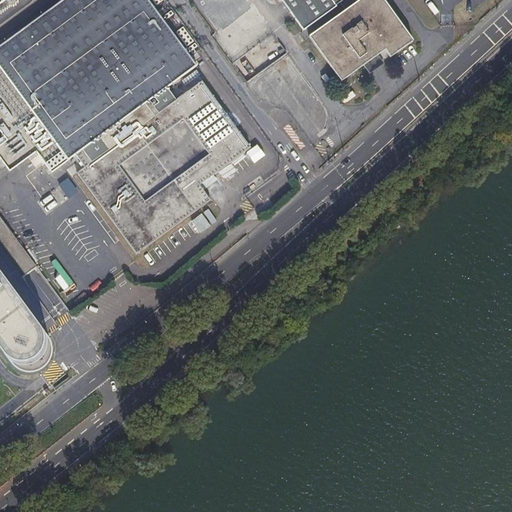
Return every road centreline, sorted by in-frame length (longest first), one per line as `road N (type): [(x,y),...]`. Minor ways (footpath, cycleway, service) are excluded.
road 1 (primary): [(0,511),(173,368),(511,48)]
road 2 (primary): [(323,189),(0,455)]
road 3 (primary): [(511,17),(323,189)]
road 4 (unclassified): [(179,0),(253,111),(323,189)]
